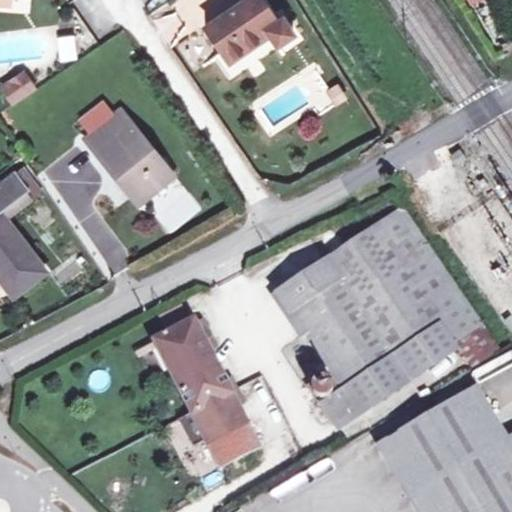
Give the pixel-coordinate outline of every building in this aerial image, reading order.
[(93,37),(115,24),(99,0),(70,0),(93,37)] [(174,0),(195,29),(236,0),(174,0)] [(247,0),(246,0),(208,27),(225,51),(241,41),(247,50),(271,34),(278,45),(295,33),(283,16),(277,20),(263,0),(259,0),(251,5),(247,0)] [(241,41),(225,51),(232,61),(247,50),(241,41)] [(23,75),(11,83),(17,90),(29,83),(23,75)] [(11,83),(2,90),(15,108),(36,94),(29,83),(17,90),(11,83)] [(347,97),(338,84),(330,90),(339,103),(347,97)] [(123,109),(87,138),(118,177),(126,170),(148,196),(176,173),(123,109)] [(467,155),(458,162),(466,173),(475,167),(467,155)] [(26,164),(17,171),(31,189),(47,209),(55,203),(26,164)] [(126,170),(118,177),(140,203),(148,196),(126,170)] [(31,189),(17,171),(0,183),(0,274),(15,294),(48,270),(2,211),(31,189)] [(486,177),(479,181),(484,189),(490,184),(486,177)] [(181,180),(146,201),(165,233),(201,212),(181,180)] [(500,345),(404,209),(278,292),(328,367),(305,383),(319,403),(442,322),(462,349),(472,362),(500,345)] [(192,321),(156,340),(222,464),(258,445),(236,404),(227,386),(206,347),(196,328),(192,321)] [(319,403),(337,432),(462,349),(442,322),(319,403)] [(205,324),(196,328),(206,347),(214,343),(205,324)] [(235,382),(227,386),(236,404),(244,400),(235,382)] [(479,384),(376,445),(416,511),(511,511),(511,434),(510,436),(479,384)]
